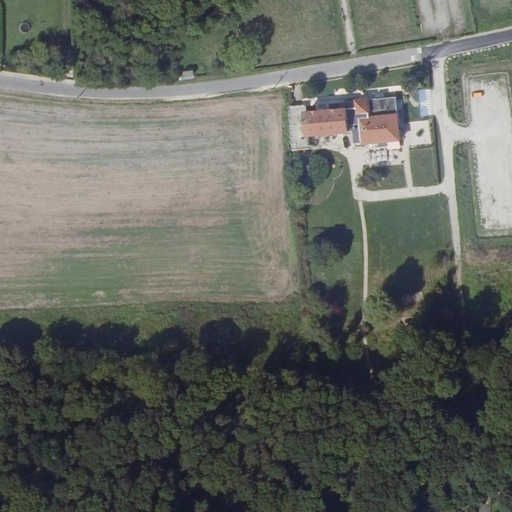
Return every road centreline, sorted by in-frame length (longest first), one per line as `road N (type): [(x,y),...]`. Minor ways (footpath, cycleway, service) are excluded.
road 1 (unclassified): [(0,79),(68,91),(173,91),(511,35)]
road 2 (track): [(436,50),(456,314),(481,495)]
